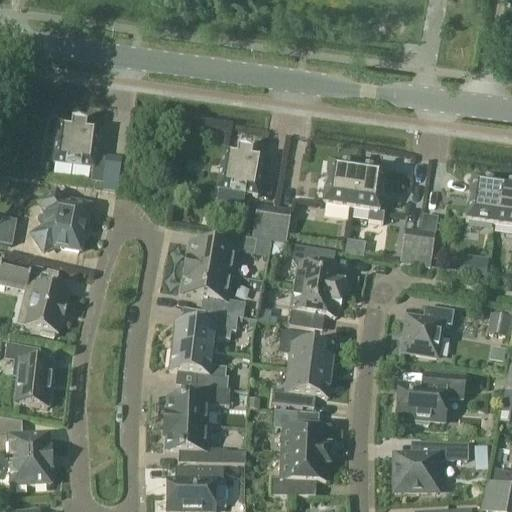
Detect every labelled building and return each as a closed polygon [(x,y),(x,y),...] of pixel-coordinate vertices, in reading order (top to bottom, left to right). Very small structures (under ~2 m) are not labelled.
[(85,129),(86,126),(70,124),(70,127),(57,125),(52,166),(92,171),(98,131),(85,129)] [(296,137),(293,149),(308,153),(311,141),(296,137)] [(251,157),(251,153),(236,151),(236,154),(223,152),(216,192),(220,193),(218,204),(244,208),(246,197),(256,199),(263,159),(251,157)] [(115,195),(120,162),(105,160),(100,193),(115,195)] [(350,212),(356,172),(327,167),(321,208),(350,212)] [(356,172),(350,212),(378,216),(384,176),(356,172)] [(493,229),(499,188),(470,184),(464,225),(493,229)] [(511,190),(499,188),(493,229),(511,231),(511,190)] [(79,254),(87,210),(61,205),(57,199),(52,198),(41,205),(40,210),(45,216),(42,233),(35,237),(34,242),(41,253),(46,254),(53,249),(79,254)] [(268,245),(273,213),(256,210),(251,243),(255,243),(268,245)] [(273,213),(268,245),(284,248),(289,215),(273,213)] [(0,246),(12,249),(17,226),(0,222),(0,246)] [(414,269),(419,236),(404,234),(399,267),(414,269)] [(184,272),(232,280),(236,255),(253,258),(255,243),(251,243),(215,236),(212,250),(190,246),(187,261),(186,261),(184,272)] [(419,236),(414,269),(429,271),(433,238),(419,236)] [(294,291),(342,298),(344,287),(340,286),(342,274),(333,273),(335,256),(293,250),(291,265),(296,271),(297,272),(294,291)] [(479,260),(476,278),(486,279),(488,261),(479,260)] [(34,288),(27,286),(31,271),(1,264),(0,266),(0,284),(17,289),(16,293),(32,297),(24,330),(40,334),(39,337),(53,341),(54,337),(56,338),(59,324),(62,325),(66,309),(63,308),(67,295),(34,287),(34,288)] [(227,304),(232,280),(184,272),(182,282),(184,282),(181,297),(205,301),(203,315),(237,321),(242,322),(244,307),(227,304)] [(340,310),(342,298),(294,291),(287,330),(313,334),(316,318),(334,321),(336,310),(340,310)] [(237,321),(203,315),(186,313),(183,328),(174,327),(171,351),(211,355),(213,341),(229,343),(230,335),(235,335),(237,321)] [(258,313),(256,325),(268,327),(270,315),(258,313)] [(508,341),(511,322),(511,321),(493,317),(489,337),(508,341)] [(435,361),(441,327),(407,321),(401,355),(435,361)] [(288,373),(329,378),(333,353),(305,349),(307,337),(280,334),(277,357),(289,358),(288,373)] [(46,411),(51,368),(37,366),(38,355),(7,348),(5,363),(14,364),(12,380),(17,380),(14,407),(46,411)] [(210,369),(211,355),(171,351),(169,374),(180,376),(178,390),(184,390),(226,394),(227,381),(224,381),(225,371),(210,369)] [(326,402),(329,378),(288,373),(285,395),(272,394),(271,407),(301,411),(303,399),(326,402)] [(461,403),(463,381),(430,378),(429,390),(398,388),(395,422),(443,426),(445,401),(461,403)] [(229,394),(226,394),(184,390),(183,403),(167,402),(166,415),(164,415),(163,428),(206,430),(206,409),(228,410),(229,394)] [(234,398),(233,408),(243,408),(244,398),(234,398)] [(260,413),(261,404),(250,403),(249,412),(260,413)] [(282,457),(329,460),(329,450),(326,450),(327,433),(311,433),(312,417),(273,414),(273,432),(283,433),(282,457)] [(20,440),(20,426),(0,423),(0,442),(7,442),(10,490),(49,488),(49,473),(50,473),(49,454),(48,454),(47,438),(20,440)] [(205,453),(206,430),(163,428),(163,441),(165,441),(164,454),(179,455),(178,467),(244,468),(245,456),(225,455),(225,453),(205,453)] [(394,495),(436,495),(436,464),(466,464),(466,449),(422,447),(422,460),(394,460),(394,495)] [(328,469),(329,460),(282,457),(280,482),(270,482),(270,499),(308,500),(309,485),(325,485),(325,469),(328,469)] [(222,486),(222,472),(174,471),(174,484),(166,484),(165,511),(213,511),(214,486),(222,486)] [(483,499),(511,504),(511,489),(486,484),(483,499)] [(511,511),(511,504),(483,499),(480,511),(511,511)]
